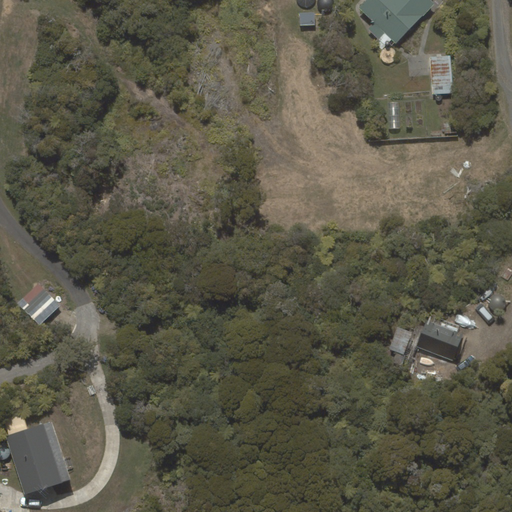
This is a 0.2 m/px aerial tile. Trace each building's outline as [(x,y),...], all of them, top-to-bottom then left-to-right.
[(365,0),(358,7),(396,43),(434,4),(430,0),(365,0)] [(315,25),(315,12),(299,13),(300,26),(315,25)] [(453,93),(450,56),(429,57),(432,95),(453,93)] [(38,284),(18,304),(40,326),(60,306),(38,284)] [(462,335),(427,321),(416,346),(452,360),(462,335)] [(52,421),(6,436),(25,494),(70,480),(52,421)]
